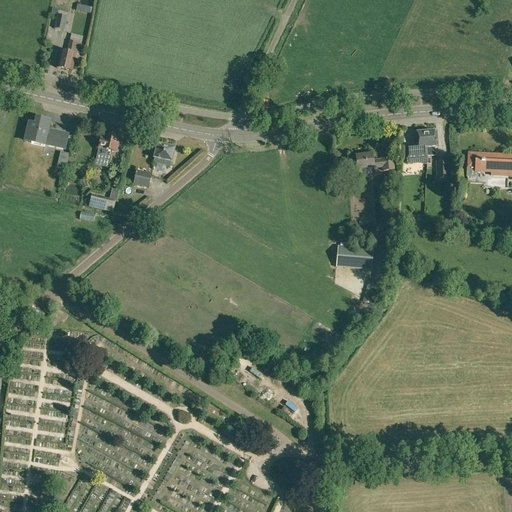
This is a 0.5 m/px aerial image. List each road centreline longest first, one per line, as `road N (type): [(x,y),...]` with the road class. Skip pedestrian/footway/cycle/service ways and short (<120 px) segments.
road 1 (residential): [(293,450),(55,290),(229,136)]
road 2 (tertiary): [(511,109),(229,136)]
road 3 (tertiary): [(229,136),(0,88)]
road 4 (residential): [(511,459),(324,467)]
road 5 (unclassified): [(229,136),(291,0)]
road 6 (residential): [(293,450),(274,454),(262,470),(276,493),(315,495),(324,467)]
